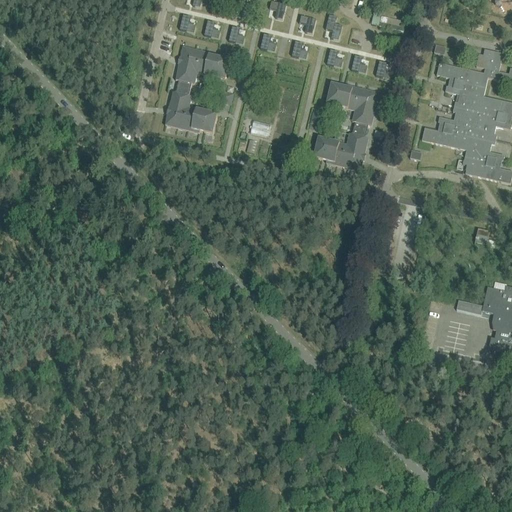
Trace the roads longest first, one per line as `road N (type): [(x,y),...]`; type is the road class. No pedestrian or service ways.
road 1 (tertiary): [(465,511),(0,37)]
road 2 (residential): [(430,0),(385,196),(511,224)]
road 3 (track): [(385,196),(351,332),(335,349)]
road 4 (residential): [(135,138),(167,0)]
